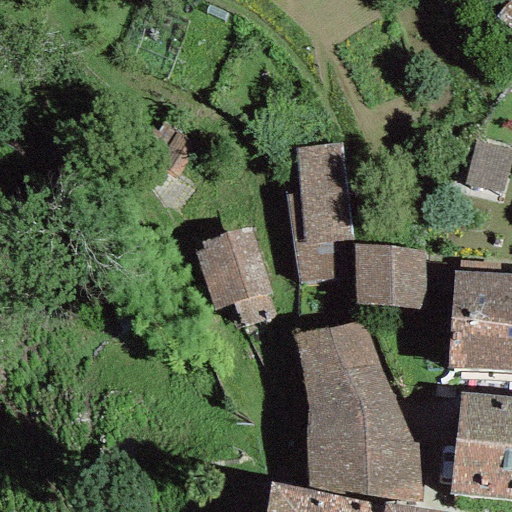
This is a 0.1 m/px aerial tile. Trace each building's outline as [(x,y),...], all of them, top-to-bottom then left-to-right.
[(328,157),(282,160),(285,296),(332,291),(328,157)] [(281,328),(247,242),(189,264),(215,329),(235,322),(244,343),(281,328)] [(425,260),(352,261),(354,320),(423,320),(425,260)] [(511,299),(430,295),(425,397),(511,400),(511,299)] [(348,341),(276,357),(300,486),(409,484),(404,426),(379,404),(348,341)] [(511,511),(511,424),(456,417),(449,511),(511,511)]
